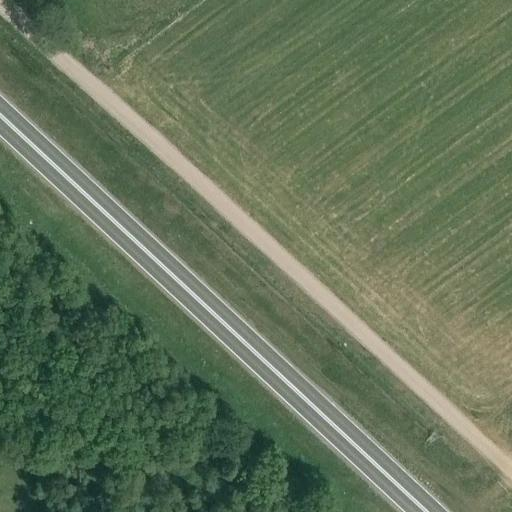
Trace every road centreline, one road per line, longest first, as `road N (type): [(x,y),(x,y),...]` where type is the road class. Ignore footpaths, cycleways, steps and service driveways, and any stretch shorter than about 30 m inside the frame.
road 1 (track): [(1,0),(511,468)]
road 2 (trunk): [(427,511),(0,114)]
